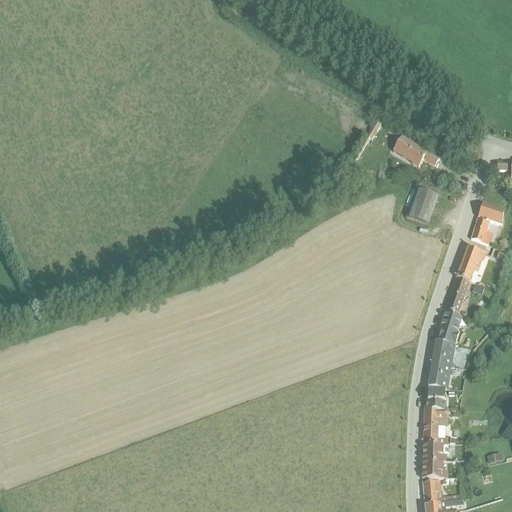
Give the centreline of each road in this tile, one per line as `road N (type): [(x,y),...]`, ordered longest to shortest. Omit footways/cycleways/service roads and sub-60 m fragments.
road 1 (residential): [(494,142),(423,348),(413,511)]
road 2 (unclassified): [(266,0),(494,142)]
